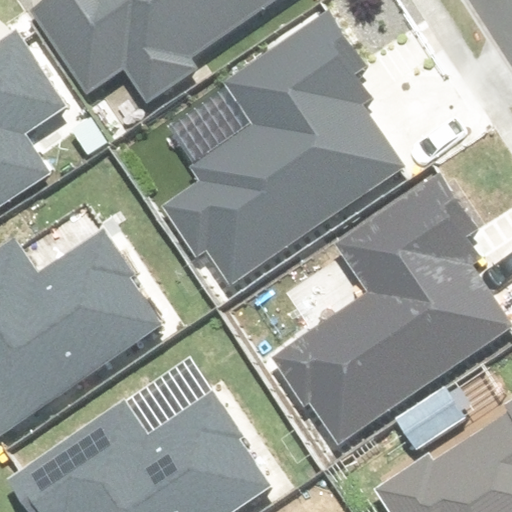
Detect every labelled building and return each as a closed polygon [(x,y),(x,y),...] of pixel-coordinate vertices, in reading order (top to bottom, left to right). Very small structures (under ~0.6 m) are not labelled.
[(84,0),(44,27),(97,108),(135,83),(158,117),(202,88),(194,77),(310,0),(84,0)] [(377,102),(330,31),(232,95),(256,133),(196,173),(206,189),(184,203),(242,291),(397,189),(350,119),(377,102)] [(66,111),(25,48),(0,64),(0,223),(53,188),(21,141),(66,111)] [(478,240),(441,184),(339,251),(374,304),(282,364),(343,456),(511,344),(511,333),(458,253),(478,240)] [(0,435),(157,333),(103,251),(45,289),(22,255),(0,269),(0,435)] [(241,511),(269,494),(215,413),(157,451),(134,416),(21,490),(35,511),(241,511)] [(511,511),(511,418),(375,509),(377,511),(511,511)]
